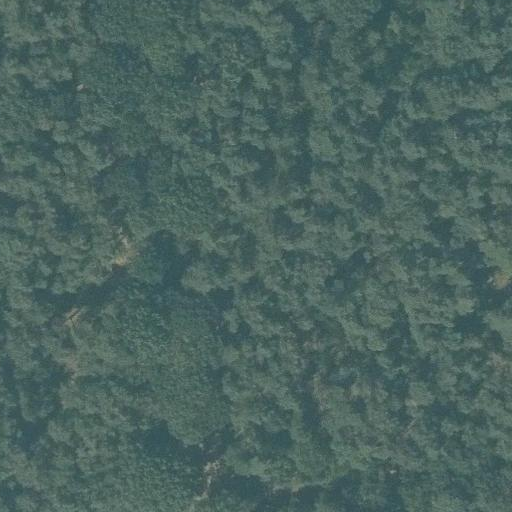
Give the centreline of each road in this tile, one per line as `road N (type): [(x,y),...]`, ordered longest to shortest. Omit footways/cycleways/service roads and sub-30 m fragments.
road 1 (unclassified): [(176,511),(127,0)]
road 2 (track): [(511,440),(216,504)]
road 3 (track): [(132,58),(363,0)]
